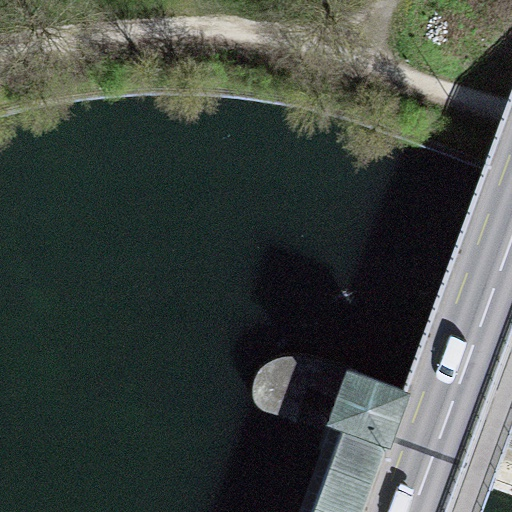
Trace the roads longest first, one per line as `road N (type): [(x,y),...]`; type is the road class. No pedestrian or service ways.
road 1 (track): [(0,64),(153,49),(356,67),(511,117)]
road 2 (secondary): [(511,229),(409,511)]
